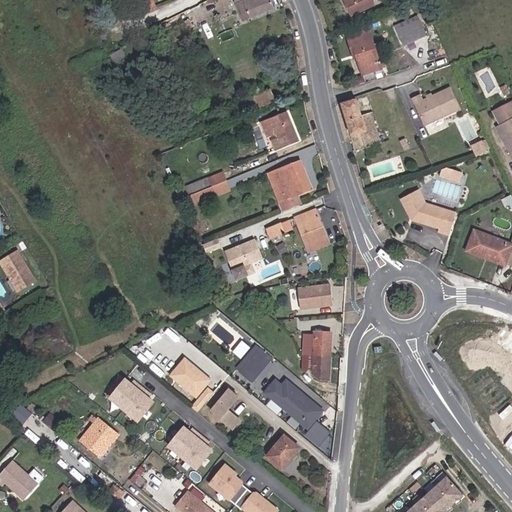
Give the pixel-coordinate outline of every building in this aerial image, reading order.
[(146,0),(152,9),(156,7),(152,0),(146,0)] [(270,0),(242,0),(235,3),(243,22),(275,10),(270,0)] [(344,0),(351,16),(376,5),(373,0),(344,0)] [(399,16),(397,10),(389,12),(391,19),(399,16)] [(395,25),(397,30),(421,20),(418,15),(395,25)] [(198,24),(194,17),(166,31),(169,36),(175,33),(176,35),(198,24)] [(421,20),(397,30),(404,46),(428,35),(421,20)] [(160,25),(163,32),(170,28),(167,22),(160,25)] [(383,69),(368,28),(348,34),(356,59),(359,58),(364,75),(383,69)] [(126,56),(122,48),(111,53),(115,62),(126,56)] [(219,108),(203,76),(196,79),(212,111),(219,108)] [(460,108),(459,105),(449,85),(422,98),(419,92),(412,96),(426,124),(460,108)] [(277,103),(272,89),(246,99),(251,114),(277,103)] [(357,99),(371,143),(381,139),(366,97),(357,99)] [(356,98),(341,103),(355,150),(372,145),(371,143),(357,99),(356,98)] [(511,100),(493,111),(500,124),(496,127),(511,161),(511,100)] [(293,134),(297,133),(288,112),(261,122),(267,137),(275,133),(277,138),(269,141),(272,150),(296,141),(293,134)] [(475,156),(490,150),(486,138),(471,144),(475,156)] [(285,210),(300,204),(296,195),(310,190),(308,184),(312,183),(301,159),(270,172),(285,210)] [(443,165),(440,175),(460,181),(463,172),(443,165)] [(191,196),(191,195),(212,186),(224,182),(228,180),(223,169),(182,186),(187,197),(191,196)] [(268,174),(283,211),(285,210),(270,172),(268,174)] [(434,188),(457,196),(461,183),(439,176),(434,188)] [(212,186),(191,195),(191,196),(195,205),(232,189),(228,180),(224,182),(212,186)] [(422,189),(403,199),(414,220),(422,223),(423,220),(427,222),(426,224),(441,229),(440,233),(451,236),(458,214),(429,203),(422,189)] [(314,210),(293,218),(306,247),(318,243),(318,242),(323,240),(316,222),(321,221),(318,214),(316,215),(314,210)] [(194,217),(190,219),(198,236),(202,235),(194,217)] [(284,232),(281,223),(266,229),(270,238),(284,232)] [(511,248),(511,242),(475,227),(467,250),(485,257),(486,255),(507,263),(511,248)] [(318,243),(306,247),(309,254),(330,246),(327,238),(323,240),(318,242),(318,243)] [(206,253),(219,247),(216,239),(202,245),(206,253)] [(254,239),(224,251),(236,280),(246,276),(242,267),(251,263),(262,259),(254,239)] [(25,241),(20,245),(23,251),(28,247),(25,241)] [(286,250),(281,242),(275,245),(280,253),(286,250)] [(16,249),(1,259),(18,288),(33,277),(16,249)] [(254,273),(251,263),(242,267),(246,276),(254,273)] [(330,282),(298,285),(299,306),(308,305),(310,303),(314,303),(316,305),(332,303),(330,282)] [(312,332),(312,355),(330,356),(331,331),(313,330),(312,332)] [(302,332),(302,355),(312,355),(312,332),(302,332)] [(259,347),(238,373),(251,384),(273,359),(259,347)] [(312,355),(302,355),(301,368),(312,370),(312,355)] [(312,355),(312,370),(312,373),(318,379),(330,379),(330,356),(312,355)] [(173,379),(188,361),(183,356),(168,374),(173,379)] [(194,396),(209,378),(188,361),(173,379),(194,396)] [(288,378),(325,409),(329,404),(292,373),(288,378)] [(137,385),(131,381),(129,384),(125,380),(120,376),(109,389),(124,401),(137,385)] [(263,392),(308,430),(324,411),(286,378),(280,385),(278,383),(279,382),(275,378),(263,392)] [(137,385),(124,401),(138,414),(148,401),(141,394),(139,393),(142,389),(137,385)] [(228,389),(210,410),(232,428),(239,419),(226,409),(237,396),(228,389)] [(103,452),(118,435),(99,419),(80,441),(96,455),(100,450),(103,452)] [(184,451),(195,437),(190,433),(181,426),(169,439),(184,451)] [(300,448),(284,434),(266,457),(281,470),(300,448)] [(201,442),(195,437),(184,451),(200,465),(211,451),(201,442)] [(10,456),(0,466),(0,481),(3,479),(21,496),(36,481),(10,456)] [(242,487),(237,482),(237,480),(230,474),(229,470),(220,463),(205,481),(223,497),(229,502),(242,487)] [(188,488),(194,494),(200,498),(205,493),(192,482),(188,488)] [(452,511),(466,499),(454,485),(447,491),(443,487),(438,491),(442,495),(428,507),(425,503),(419,508),(423,511),(452,511)] [(181,509),(184,511),(216,511),(200,498),(194,494),(188,488),(186,487),(176,498),(184,505),(181,509)] [(242,487),(229,502),(236,508),(237,506),(244,511),(268,511),(273,507),(261,497),(258,500),(256,499),(255,495),(250,491),(248,491),(242,487)] [(85,511),(69,497),(55,511),(85,511)]
